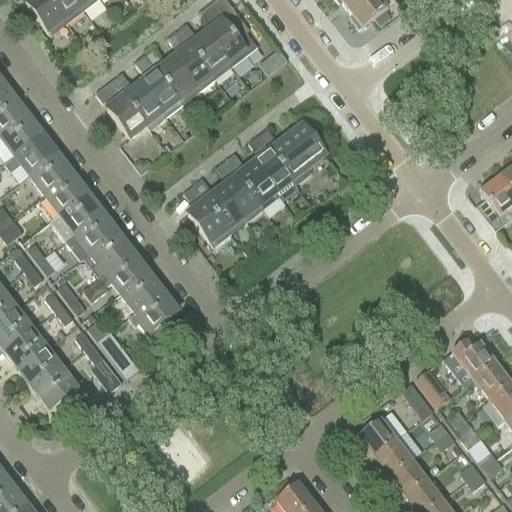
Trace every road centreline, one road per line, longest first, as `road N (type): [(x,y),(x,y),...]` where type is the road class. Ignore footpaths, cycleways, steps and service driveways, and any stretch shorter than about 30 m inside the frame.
road 1 (residential): [(230,338),(0,40)]
road 2 (residential): [(295,445),(498,291)]
road 3 (residential): [(230,338),(421,191)]
road 4 (residential): [(43,481),(230,338)]
road 5 (residential): [(346,94),(469,0)]
road 6 (residential): [(498,291),(421,191)]
road 7 (residential): [(421,191),(346,94)]
